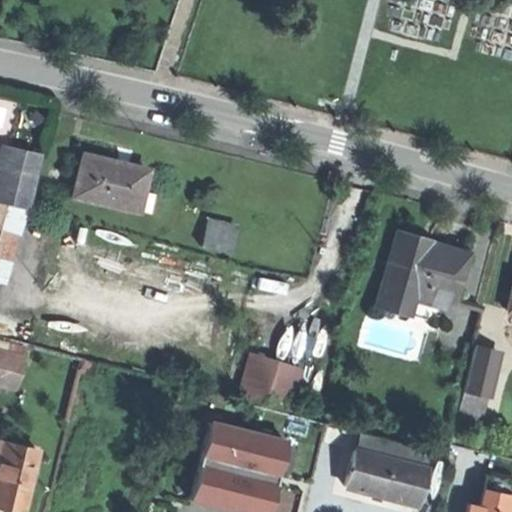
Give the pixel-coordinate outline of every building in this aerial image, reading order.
[(18,206),(27,208),(41,155),(13,147),(0,196),(0,200),(2,201),(18,206)] [(137,209),(147,167),(116,160),(84,152),(74,194),(137,209)] [(2,201),(0,208),(0,275),(18,206),(2,201)] [(225,250),(231,227),(203,220),(197,243),(225,250)] [(395,230),(382,279),(444,296),(451,298),(464,248),(430,239),(395,230)] [(382,279),(378,296),(426,309),(428,302),(442,305),(444,296),(382,279)] [(0,350),(17,355),(19,341),(0,336),(0,350)] [(474,337),(464,386),(485,391),(496,341),(474,337)] [(249,347),(238,392),(294,406),(305,361),(249,347)] [(0,382),(12,386),(17,355),(0,350),(0,382)] [(288,475),(298,434),(220,415),(200,498),(258,511),(280,511),(290,476),(288,475)] [(39,449),(0,440),(0,505),(4,506),(25,511),(39,449)] [(420,468),(351,449),(341,485),(410,504),(420,468)] [(511,511),(511,486),(489,482),(486,499),(471,496),(467,511),(511,511)]
